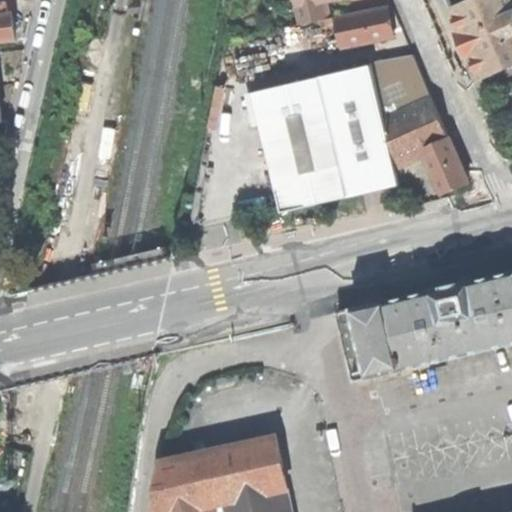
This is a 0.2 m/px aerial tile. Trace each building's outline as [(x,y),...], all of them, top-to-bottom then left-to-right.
[(329,16),(325,0),(317,0),(299,4),(301,11),(303,21),(329,16)] [(445,0),(451,13),(454,12),(482,0),(445,0)] [(511,0),(482,0),(454,12),(463,34),(461,35),(466,47),(469,55),(472,54),(481,76),(511,62),(511,0)] [(0,14),(9,13),(7,1),(0,1),(0,14)] [(391,8),(337,19),(338,26),(342,47),(396,36),(394,22),(391,8)] [(9,13),(0,14),(0,40),(28,37),(31,25),(34,10),(9,13)] [(303,21),(301,11),(268,17),(271,29),(303,22),(303,21)] [(338,26),(337,19),(322,22),(324,29),(338,26)] [(377,64),(389,116),(434,97),(415,55),(376,62),(377,64)] [(289,211),(403,184),(398,161),(400,160),(389,116),(377,64),(261,91),(289,211)] [(0,121),(10,120),(6,96),(2,71),(0,71),(0,121)] [(451,137),(434,97),(389,116),(400,160),(426,149),(451,137)] [(471,183),(451,137),(426,149),(446,193),(459,188),(471,183)] [(265,241),(266,245),(287,240),(285,232),(269,235),(264,237),(265,241)] [(438,271),(437,267),(416,272),(418,280),(434,276),(439,275),(438,271)] [(511,271),(449,286),(340,312),(356,380),(368,377),(370,378),(405,370),(406,368),(511,343),(511,271)] [(293,511),(278,436),(188,456),(164,461),(156,511),(293,511)]
